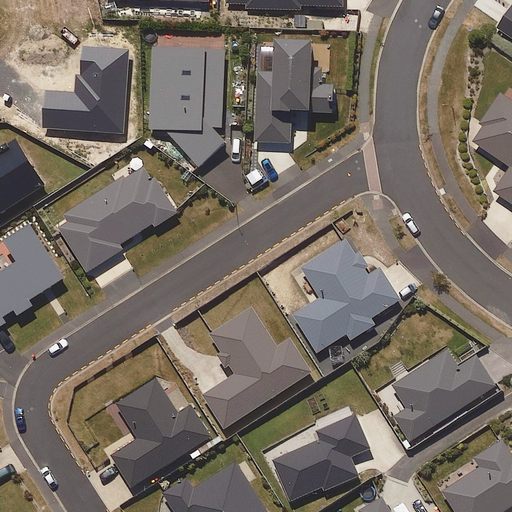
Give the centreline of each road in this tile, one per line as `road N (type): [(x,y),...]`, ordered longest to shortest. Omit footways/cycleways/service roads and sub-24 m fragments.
road 1 (residential): [(397,149),(45,374),(32,416),(88,511)]
road 2 (residential): [(511,303),(431,227),(397,149)]
road 3 (residential): [(397,149),(398,71),(430,0)]
road 4 (residential): [(129,48),(0,72)]
